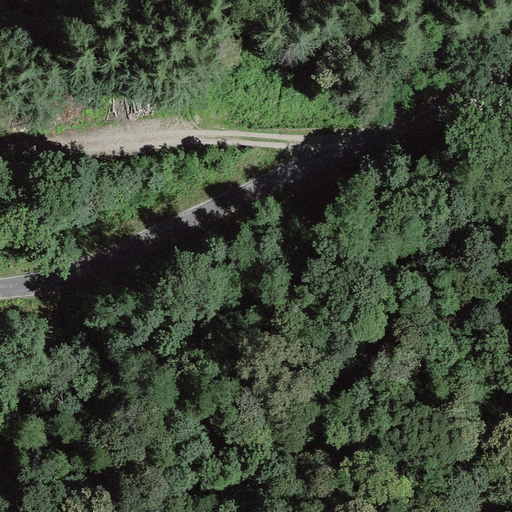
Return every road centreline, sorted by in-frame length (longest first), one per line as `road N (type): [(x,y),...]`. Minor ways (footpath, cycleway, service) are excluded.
road 1 (unclassified): [(511,73),(91,266),(0,288)]
road 2 (track): [(0,148),(178,137),(315,139),(348,147)]
